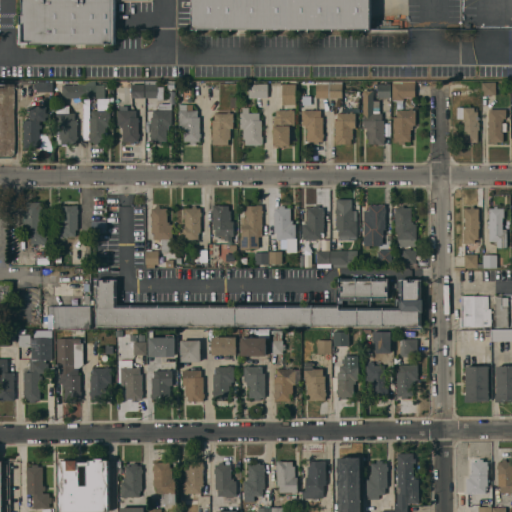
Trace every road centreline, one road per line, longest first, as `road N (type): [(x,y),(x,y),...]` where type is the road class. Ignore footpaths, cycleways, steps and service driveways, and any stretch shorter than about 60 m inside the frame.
road 1 (residential): [(511,427),(0,434)]
road 2 (secondary): [(511,175),(0,173)]
road 3 (residential): [(443,100),(443,511)]
